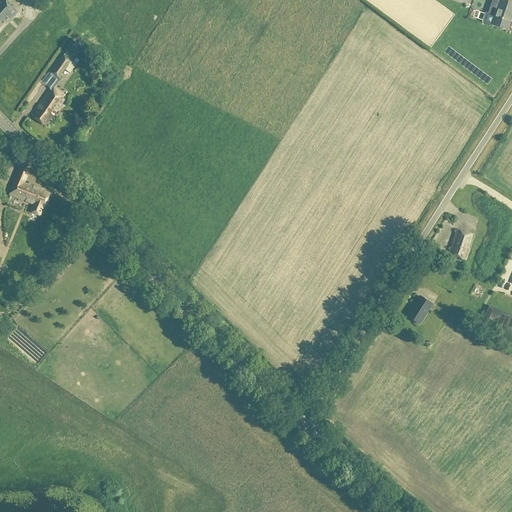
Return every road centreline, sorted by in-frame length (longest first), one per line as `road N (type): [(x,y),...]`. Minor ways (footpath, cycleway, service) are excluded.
road 1 (tertiary): [(303,421),(0,120)]
road 2 (unclassified): [(303,421),(511,97)]
road 3 (tertiary): [(404,511),(303,421)]
